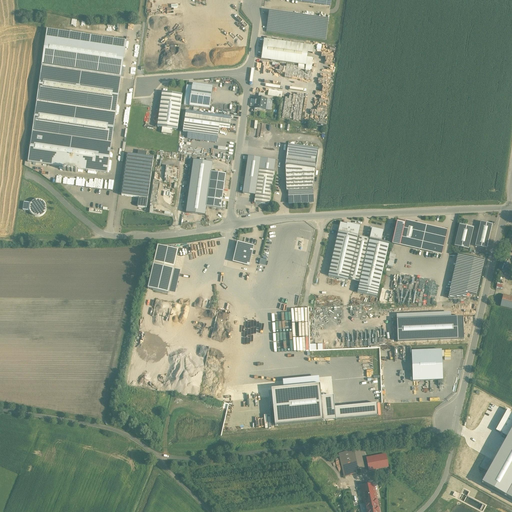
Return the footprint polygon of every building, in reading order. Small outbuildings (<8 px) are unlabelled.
[(328,20),(269,12),(266,32),(325,41),(328,20)] [(126,41),(47,30),(28,162),(107,173),(126,41)] [(309,46),(264,40),(261,59),(306,66),(309,46)] [(212,89),(192,86),(189,106),(210,109),(212,89)] [(270,96),(283,98),(284,92),(271,90),(270,96)] [(182,95),(162,92),(157,127),(162,128),(161,133),(172,135),(172,129),(177,130),(182,95)] [(264,99),(256,98),(254,109),(265,110),(266,100),(266,99),(264,99)] [(221,117),(186,112),(183,133),(188,133),(217,137),(218,137),(219,127),(221,117)] [(231,119),(221,117),(219,127),(229,128),(231,119)] [(216,143),(217,137),(188,133),(187,139),(216,143)] [(318,149),(288,145),(286,157),(317,161),(318,149)] [(137,156),(127,154),(121,196),(130,197),(139,198),(148,200),(153,158),(146,157),(137,156)] [(275,161),(248,157),(242,194),(255,195),(254,204),(269,206),(275,161)] [(286,157),(285,165),(315,169),(317,161),(286,157)] [(206,207),(211,172),(212,163),(192,160),(185,213),(204,215),(206,207)] [(315,169),(285,165),(286,191),(288,191),(313,190),(315,169)] [(180,168),(166,166),(164,179),(178,181),(180,168)] [(226,175),(211,172),(206,207),(221,209),(226,175)] [(150,203),(157,204),(160,183),(153,182),(150,203)] [(313,190),(288,191),(289,204),(313,203),(313,190)] [(148,200),(139,198),(137,207),(146,208),(148,200)] [(30,213),(32,215),(35,217),(39,217),(42,216),(44,214),(46,212),(46,208),(46,205),(44,203),(43,202),(41,201),(38,200),(35,201),(33,202),(31,204),(30,204),(29,207),(29,210),(30,212),(30,213)] [(23,211),(30,212),(29,210),(29,207),(30,204),(31,204),(24,202),(23,211)] [(149,214),(171,218),(172,214),(161,212),(161,213),(155,212),(156,209),(154,208),(155,205),(153,205),(153,204),(150,203),(149,214)] [(492,225),(480,222),(475,247),(486,249),(492,225)] [(400,243),(405,225),(397,223),(392,241),(400,243)] [(447,232),(405,223),(405,225),(400,243),(442,253),(447,232)] [(360,227),(347,224),(347,226),(345,234),(358,237),(360,227)] [(338,232),(345,234),(347,226),(340,225),(338,232)] [(473,228),(459,225),(454,247),(468,250),(473,228)] [(383,232),(372,229),(369,239),(381,242),(383,232)] [(345,234),(338,232),(328,276),(348,281),(358,237),(345,234)] [(369,239),(358,237),(348,281),(359,283),(369,239)] [(381,242),(369,239),(359,283),(357,293),(377,297),(389,244),(381,242)] [(253,247),(238,244),(236,252),(239,252),(238,257),(244,259),(243,265),(248,266),(253,247)] [(178,251),(158,246),(153,266),(173,271),(178,251)] [(484,261),(463,256),(455,290),(467,293),(467,294),(476,296),(484,261)] [(173,271),(153,266),(148,290),(168,295),(173,271)] [(455,290),(451,289),(448,299),(449,299),(466,298),(467,294),(467,293),(455,290)] [(511,297),(503,295),(501,306),(511,308),(511,297)] [(464,339),(463,317),(397,320),(397,342),(464,339)] [(441,350),(411,351),(412,381),(442,380),(441,350)] [(318,385),(270,390),(274,426),(322,421),(319,397),(318,385)] [(319,397),(322,421),(335,420),(334,408),(332,396),(319,397)] [(473,416),(495,412),(493,402),(471,406),(473,416)] [(334,408),(335,420),(377,416),(376,405),(334,408)] [(511,411),(507,409),(495,431),(507,438),(482,484),(511,500),(511,411)] [(355,450),(359,469),(364,468),(360,449),(355,450)] [(355,450),(344,453),(349,476),(355,474),(354,470),(359,469),(355,450)] [(349,476),(344,453),(339,454),(344,477),(349,476)] [(386,455),(366,458),(368,471),(388,467),(386,455)] [(378,511),(373,485),(361,487),(365,511),(378,511)]
